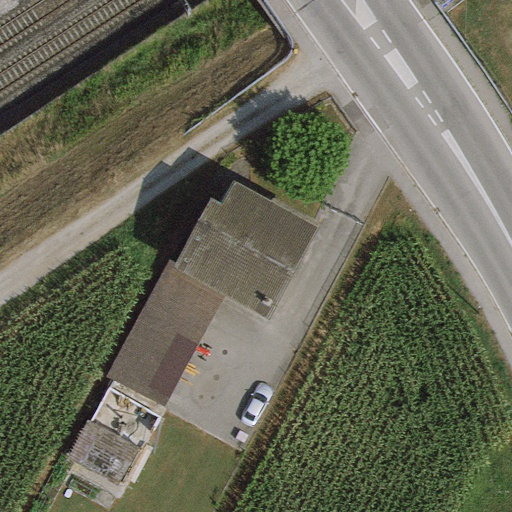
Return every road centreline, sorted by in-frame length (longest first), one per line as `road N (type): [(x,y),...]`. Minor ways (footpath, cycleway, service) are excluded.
road 1 (track): [(0,310),(392,64)]
road 2 (secondary): [(349,0),(511,254)]
